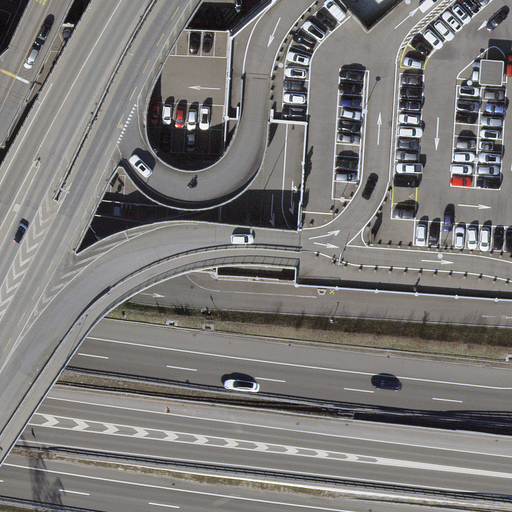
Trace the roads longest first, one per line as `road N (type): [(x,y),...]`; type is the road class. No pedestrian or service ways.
road 1 (motorway): [(511,471),(0,398)]
road 2 (motorway): [(511,407),(0,341)]
road 3 (motorway): [(511,481),(0,428)]
road 4 (secondary): [(0,346),(178,0)]
road 5 (motorway): [(214,511),(0,480)]
road 6 (unclassified): [(92,0),(65,100),(54,186)]
road 7 (primary): [(52,133),(121,0)]
road 8 (primary): [(0,271),(36,195),(52,133)]
